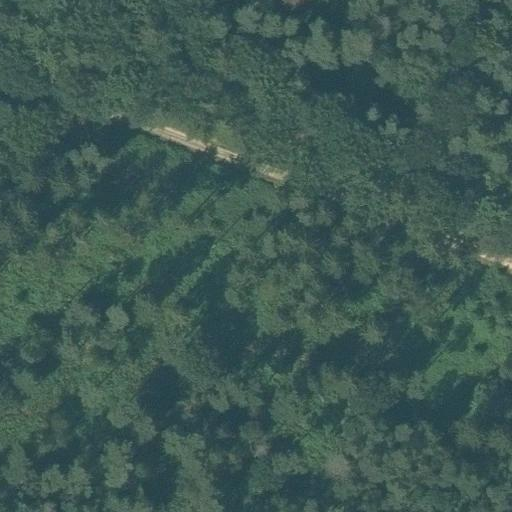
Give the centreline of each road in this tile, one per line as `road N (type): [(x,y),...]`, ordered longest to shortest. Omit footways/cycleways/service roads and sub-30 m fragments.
road 1 (unknown): [(511,271),(0,77)]
road 2 (unknown): [(0,196),(98,0)]
